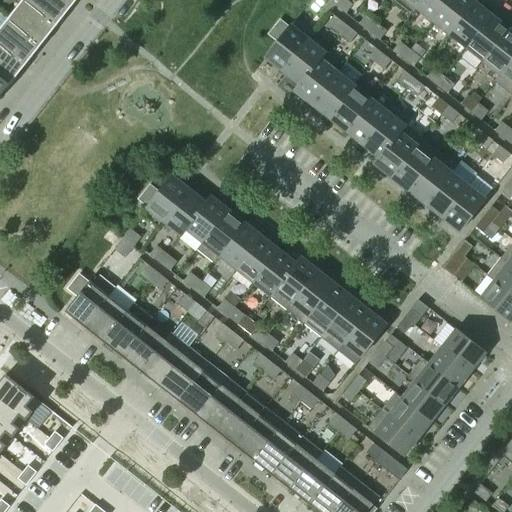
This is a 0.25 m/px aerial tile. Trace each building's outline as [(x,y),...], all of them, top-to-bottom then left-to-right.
[(57,26),(24,0),(23,0),(8,19),(42,46),(57,26)] [(73,6),(65,0),(24,0),(57,26),(73,6)] [(316,13),(324,3),(320,0),(310,0),(306,6),(316,13)] [(352,5),(345,0),(339,0),(335,6),(345,14),(352,5)] [(409,16),(421,0),(394,0),(392,2),(409,16)] [(433,21),(449,0),(421,0),(409,16),(410,16),(416,8),(433,21)] [(450,35),(474,4),(469,0),(449,0),(433,21),(450,35)] [(467,48),(491,17),(474,4),(450,35),(467,48)] [(369,33),(376,24),(366,16),(358,25),(369,33)] [(483,61),(508,30),(491,17),(467,48),(483,61)] [(346,26),(336,18),(329,27),(339,35),(346,26)] [(42,46),(8,19),(0,29),(0,45),(26,66),(42,46)] [(283,72),(313,33),(296,19),(289,28),(279,20),(268,35),(277,42),(265,58),(283,72)] [(379,41),(386,32),(376,24),(369,33),(379,41)] [(349,43),(356,34),(346,26),(339,35),(349,43)] [(494,83),(511,60),(511,33),(508,30),(483,61),(500,74),(494,82),(494,83)] [(295,91),(324,54),(308,41),(314,33),(313,33),(283,72),(299,85),(294,91),(295,91)] [(403,60),(410,50),(399,42),(392,51),(403,60)] [(26,66),(0,45),(0,77),(10,85),(26,66)] [(380,53),(370,45),(363,54),(373,62),(380,53)] [(413,67),(420,58),(410,50),(403,60),(413,67)] [(383,70),(390,61),(380,53),(373,62),(383,70)] [(312,105),(336,74),(320,61),(325,55),(324,54),(295,91),(312,105)] [(511,96),(511,95),(511,60),(494,83),(511,96)] [(444,77),(433,69),(426,78),(437,86),(444,77)] [(407,89),(414,80),(404,72),(397,81),(407,89)] [(329,118),(353,87),(336,74),(312,105),(329,118)] [(0,98),(10,85),(0,77),(0,98)] [(447,94),(454,85),(444,77),(437,86),(447,94)] [(417,97),(424,88),(414,80),(407,89),(417,97)] [(346,132),(370,100),(353,87),(329,118),(346,132)] [(470,113),(478,104),(467,96),(460,105),(470,113)] [(441,116),(448,106),(438,98),(431,107),(441,116)] [(363,145),(393,106),(393,105),(387,113),(370,100),(346,132),(363,145)] [(481,121),(488,112),(478,104),(470,113),(481,121)] [(375,164),(410,119),(393,106),(363,145),(379,158),(374,164),(375,164)] [(451,123),(458,114),(448,106),(441,116),(451,123)] [(392,178),(422,139),(406,126),(411,120),(410,119),(375,164),(392,178)] [(511,131),(501,123),(494,132),(504,140),(511,131)] [(475,142),(482,133),(472,125),(465,134),(475,142)] [(485,150),(492,141),(482,133),(475,142),(485,150)] [(409,191),(439,152),(422,139),(392,178),(409,191)] [(502,164),(509,155),(499,147),(492,156),(502,164)] [(426,205),(456,166),(439,152),(409,191),(426,205)] [(443,218),(467,187),(451,174),(457,166),(456,166),(426,205),(443,218)] [(158,230),(189,191),(171,177),(159,193),(149,185),(138,200),(147,207),(140,216),(158,230)] [(510,200),(511,196),(511,185),(509,183),(501,193),(510,200)] [(460,232),(485,201),(467,187),(443,218),(460,232)] [(181,236),(211,198),(210,198),(205,204),(189,191),(158,230),(158,231),(165,223),(181,236)] [(197,251),(227,212),(211,198),(181,236),(182,236),(187,230),(202,242),(196,250),(197,251)] [(491,224),(499,213),(491,207),(483,217),(491,224)] [(214,264),(244,225),(227,212),(197,251),(214,264)] [(483,234),(491,224),(483,217),(475,227),(483,234)] [(237,269),(261,238),(244,225),(214,264),(220,257),(237,269)] [(132,248),(141,238),(130,230),(122,240),(132,248)] [(254,283),(278,252),(261,238),(237,269),(254,283)] [(124,258),(132,248),(122,240),(114,250),(124,258)] [(464,257),(472,247),(464,241),(456,251),(464,257)] [(511,243),(500,258),(511,267),(511,243)] [(159,264),(166,255),(156,246),(149,256),(159,264)] [(467,259),(464,257),(456,251),(442,269),(453,277),(467,259)] [(270,298),(300,259),(300,258),(295,265),(278,252),(254,283),(271,296),(269,297),(270,298)] [(169,272),(176,262),(166,255),(159,264),(169,272)] [(511,267),(500,258),(487,275),(511,295),(511,267)] [(287,311),(317,272),(300,259),(270,298),(287,311)] [(150,283),(158,274),(147,265),(140,275),(150,283)] [(304,324),(334,286),(317,272),(287,311),(304,324)] [(193,290),(200,281),(190,273),(183,282),(193,290)] [(160,291),(168,281),(158,274),(150,283),(160,291)] [(84,328),(109,297),(89,281),(88,282),(79,275),(67,289),(77,297),(64,312),(84,328)] [(511,317),(511,295),(487,275),(486,276),(494,282),(481,299),(509,321),(511,317)] [(210,289),(200,281),(193,290),(203,298),(210,289)] [(321,338),(351,299),(334,286),(304,324),(321,338)] [(188,313),(195,303),(185,295),(177,305),(188,313)] [(103,343),(127,311),(109,297),(84,328),(103,343)] [(337,351),(368,312),(351,299),(321,338),(337,351)] [(234,308),(224,300),(217,309),(227,317),(234,308)] [(414,326),(428,309),(417,300),(403,318),(412,324),(414,326)] [(198,321),(205,311),(195,303),(188,313),(198,321)] [(237,325),(244,316),(234,308),(227,317),(237,325)] [(122,357),(146,326),(127,311),(103,343),(122,357)] [(361,357),(386,326),(368,312),(337,351),(338,352),(344,344),(361,357)] [(404,334),(412,324),(403,318),(395,328),(404,334)] [(225,343),(233,333),(223,325),(215,335),(225,343)] [(140,372),(171,333),(165,341),(146,326),(122,357),(140,372)] [(261,344),(268,335),(258,327),(251,336),(261,344)] [(484,353),(456,331),(442,348),(471,371),(484,353)] [(159,387),(190,348),(171,333),(140,372),(159,387)] [(243,341),(233,333),(225,343),(235,351),(243,341)] [(271,352),(278,343),(268,335),(261,344),(271,352)] [(385,358),(393,348),(385,341),(377,352),(385,358)] [(178,402),(209,363),(190,348),(159,387),(178,402)] [(471,371),(442,348),(429,365),(422,359),(421,359),(457,388),(471,371)] [(377,368),(385,358),(377,352),(369,362),(377,368)] [(302,362),(292,353),(285,363),(295,371),(302,362)] [(263,372),(271,363),(260,355),(253,364),(263,372)] [(457,388),(421,359),(408,376),(444,405),(457,388)] [(312,370),(302,362),(295,371),(305,379),(312,370)] [(197,417),(228,378),(209,363),(178,402),(197,417)] [(273,380),(281,371),(271,363),(263,372),(273,380)] [(0,370),(0,398),(21,415),(27,407),(21,402),(28,392),(0,370)] [(329,383),(319,375),(312,384),(322,392),(329,383)] [(358,393),(366,382),(358,375),(349,386),(358,393)] [(444,405),(408,376),(407,377),(415,383),(403,399),(395,392),(394,393),(430,421),(444,405)] [(216,432),(247,393),(228,378),(197,417),(216,432)] [(308,392),(298,384),(290,394),(301,402),(308,392)] [(350,402),(358,393),(349,386),(342,396),(350,402)] [(311,410),(318,400),(308,392),(301,402),(311,410)] [(235,447),(265,408),(247,393),(216,432),(235,447)] [(430,421),(394,393),(381,410),(417,438),(430,421)] [(0,398),(0,426),(7,432),(14,424),(7,419),(14,411),(20,416),(21,415),(0,398)] [(254,462),(284,423),(265,408),(235,447),(254,462)] [(417,438),(381,410),(367,427),(403,456),(417,438)] [(338,432),(346,422),(336,414),(328,424),(338,432)] [(348,440),(356,430),(346,422),(338,432),(348,440)] [(272,476),(303,437),(284,423),(254,462),(272,476)] [(52,430),(47,436),(57,443),(61,437),(52,430)] [(47,436),(42,442),(52,450),(57,443),(47,436)] [(291,491),(322,452),(303,437),(272,476),(291,491)] [(511,465),(511,443),(502,457),(511,465)] [(376,461),(383,452),(373,444),(366,453),(376,461)] [(310,506),(341,467),(340,467),(334,475),(316,461),(322,453),(322,452),(291,491),(310,506)] [(399,481),(407,470),(383,452),(376,461),(375,462),(399,481)] [(25,464),(20,470),(30,477),(35,471),(25,464)] [(317,511),(335,511),(360,482),(341,467),(310,506),(317,511)] [(20,470),(15,476),(25,484),(30,477),(20,470)] [(374,511),(376,509),(372,506),(379,497),(360,482),(335,511),(374,511)] [(492,494),(480,485),(473,493),(485,502),(492,494)] [(88,498),(81,507),(87,511),(94,503),(88,498)] [(503,511),(508,507),(498,499),(491,507),(497,511),(503,511)] [(94,503),(87,511),(86,511),(97,511),(101,507),(94,503)]
